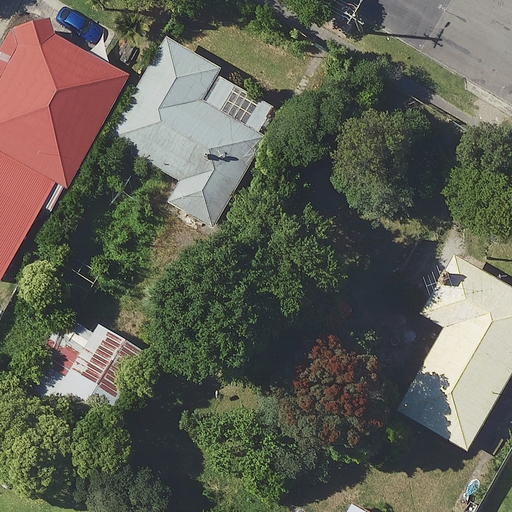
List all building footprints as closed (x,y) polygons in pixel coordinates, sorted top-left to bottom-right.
[(29,37),(0,94),(0,285),(6,288),(55,192),(73,201),(131,89),(29,37)] [(238,82),(176,46),(118,146),(189,188),(177,210),(232,242),(284,151),(219,113),(238,82)] [(511,398),(511,287),(464,259),(428,321),(456,337),(408,419),(476,459),(511,398)] [(164,367),(74,313),(16,408),(48,427),(55,416),(113,451),(164,367)] [(511,511),(511,463),(476,511),(511,511)]
